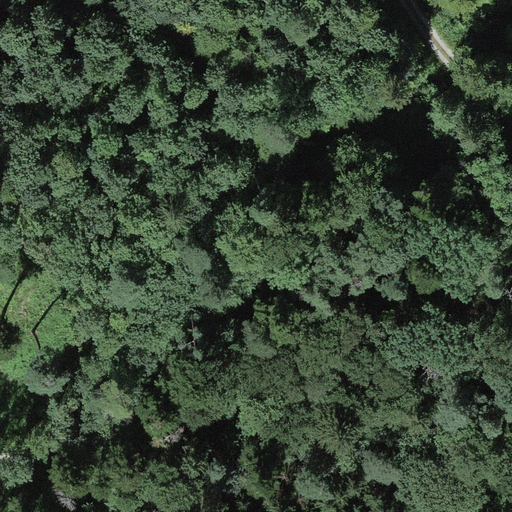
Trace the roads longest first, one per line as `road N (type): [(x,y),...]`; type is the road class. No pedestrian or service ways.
road 1 (track): [(0,459),(265,356),(511,237)]
road 2 (track): [(406,0),(441,51),(511,117)]
